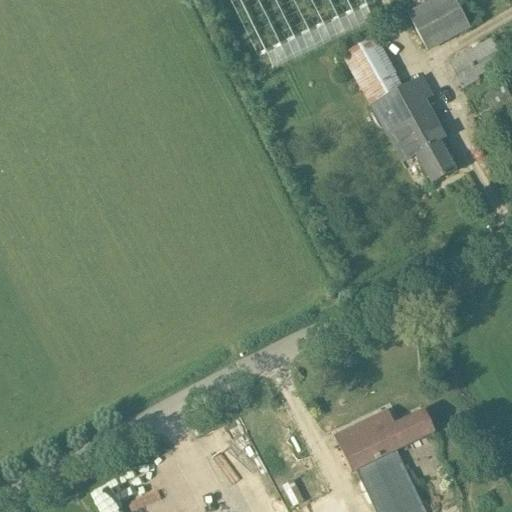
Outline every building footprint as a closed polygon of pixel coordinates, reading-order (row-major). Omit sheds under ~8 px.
[(426,0),(402,13),(424,52),(465,29),(448,0),(426,0)] [(342,55),(371,106),(401,161),(414,154),(431,185),(455,172),(439,143),(445,140),(424,102),(431,98),(420,78),(402,88),(395,75),(396,74),(375,37),(342,55)] [(446,57),(457,87),(505,69),(494,40),(446,57)] [(424,511),(396,452),(434,433),(424,412),(386,430),(379,416),(333,438),(350,475),(355,472),(374,511),(424,511)] [(217,479),(259,457),(240,421),(198,443),(217,479)] [(123,495),(96,506),(98,511),(156,511),(139,469),(116,479),(123,495)] [(304,502),(293,481),(282,486),(293,508),(304,502)]
